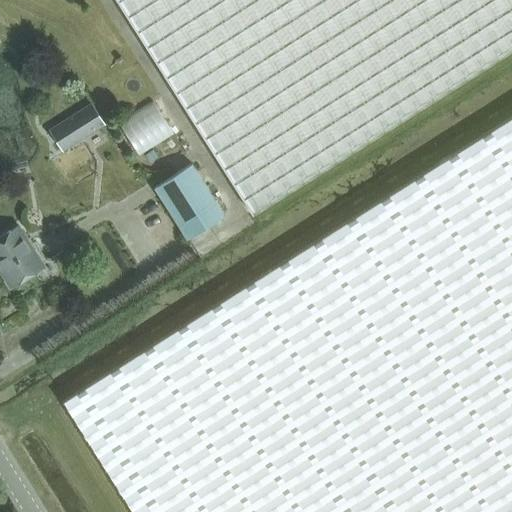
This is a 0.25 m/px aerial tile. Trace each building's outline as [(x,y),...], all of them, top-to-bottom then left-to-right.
[(511,0),(115,0),(251,213),(511,47),(511,0)] [(138,151),(173,130),(152,97),(118,118),(138,151)] [(62,152),(103,124),(90,104),(47,130),(62,152)] [(511,511),(511,115),(62,400),(132,511),(511,511)] [(191,163),(154,186),(186,238),(223,214),(191,163)] [(0,236),(0,270),(10,286),(42,266),(17,226),(0,236)]
